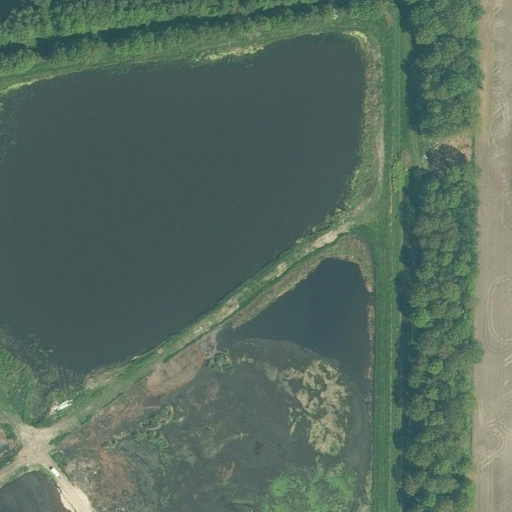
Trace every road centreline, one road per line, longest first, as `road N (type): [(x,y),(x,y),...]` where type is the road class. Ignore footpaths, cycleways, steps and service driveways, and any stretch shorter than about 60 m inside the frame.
road 1 (track): [(401,0),(413,21),(416,60),(411,511)]
road 2 (track): [(370,0),(0,49)]
